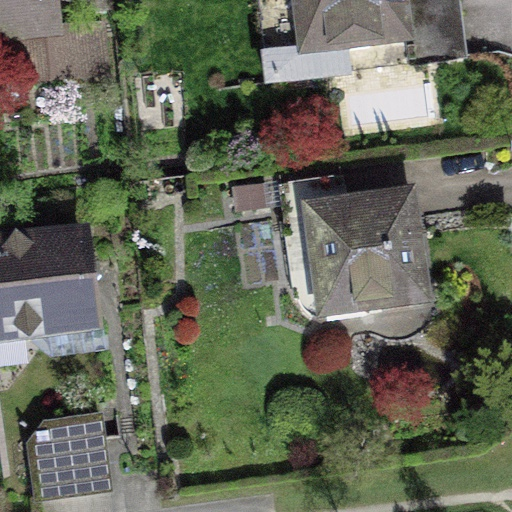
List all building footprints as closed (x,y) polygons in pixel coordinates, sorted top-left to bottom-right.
[(0,0),(0,57),(65,52),(60,0),(0,0)] [(291,0),(303,73),(412,58),(415,79),(474,71),(463,0),(291,0)] [(414,201),(302,217),(318,329),(430,314),(414,201)] [(92,238),(0,250),(0,353),(106,339),(92,238)] [(105,417),(62,422),(66,460),(31,464),(35,500),(113,491),(105,417)]
